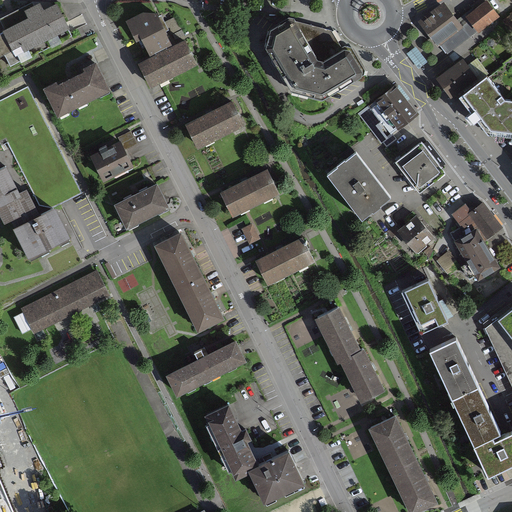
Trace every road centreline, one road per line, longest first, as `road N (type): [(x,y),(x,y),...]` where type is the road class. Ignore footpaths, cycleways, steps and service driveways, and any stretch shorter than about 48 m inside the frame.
road 1 (residential): [(95,0),(345,511)]
road 2 (secondary): [(431,106),(437,134),(511,226)]
road 3 (secondary): [(511,193),(455,121),(431,106)]
